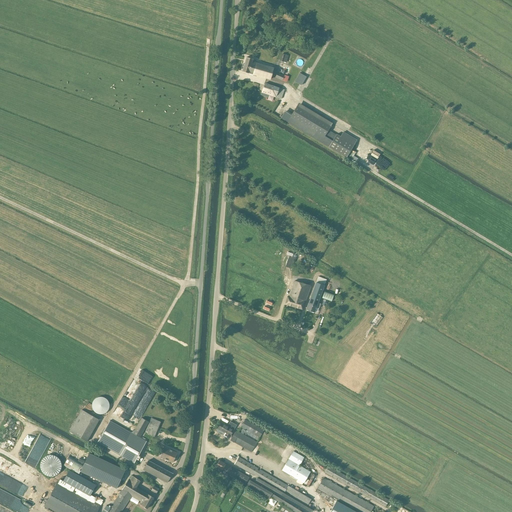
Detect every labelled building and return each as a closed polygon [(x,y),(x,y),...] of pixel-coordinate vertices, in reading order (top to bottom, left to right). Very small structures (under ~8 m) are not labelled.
[(280,61),(286,63),(288,56),(282,54),(280,61)] [(246,57),(242,71),(270,79),(274,68),(252,62),(253,59),(246,57)] [(306,77),(300,73),(299,73),(294,82),(301,86),(306,77)] [(265,83),(261,95),(268,97),(269,94),(275,97),(281,99),(284,90),(279,88),(265,83)] [(299,103),(297,107),(330,127),(332,123),(299,103)] [(336,134),(336,135),(328,130),(330,127),(297,107),(287,122),(328,147),(346,158),(348,155),(351,149),(357,140),(343,132),(341,136),(336,134)] [(351,149),(348,155),(352,158),(354,156),(356,152),(351,149)] [(375,150),(372,155),(379,159),(382,154),(375,150)] [(318,277),(306,309),(315,312),(316,307),(319,308),(321,304),(318,303),(326,281),(327,279),(318,276),(318,277)] [(287,296),(285,304),(302,310),(305,301),(311,285),(295,280),(289,297),(287,296)] [(334,295),(324,291),(322,298),(331,301),(334,295)] [(375,327),(382,317),(377,313),(370,323),(375,327)] [(103,394),(91,405),(101,416),(113,405),(103,394)] [(87,441),(99,420),(82,410),(69,431),(87,441)] [(140,437),(149,422),(141,418),(133,433),(140,437)] [(146,441),(132,433),(110,420),(97,442),(134,463),(146,441)] [(241,427),(259,437),(264,430),(245,420),(241,427)] [(230,422),(228,426),(221,422),(218,429),(230,436),(234,429),(235,427),(232,426),(234,424),(230,422)] [(251,452),(257,442),(236,431),(230,440),(251,452)] [(35,465),(49,442),(41,437),(28,459),(31,461),(31,463),(35,465)] [(173,462),(177,453),(162,446),(160,450),(163,452),(160,457),(162,458),(162,459),(164,460),(165,459),(173,462)] [(293,451),(282,470),(304,483),(310,472),(299,465),(304,458),(293,451)] [(84,465),(80,471),(117,488),(125,470),(89,453),(84,465)] [(41,471),(59,477),(64,459),(46,454),(41,471)] [(80,471),(84,465),(69,456),(63,465),(79,475),(80,471)] [(257,476),(256,477),(307,506),(311,499),(288,486),(239,457),(237,460),(235,464),(254,476),(255,475),(257,476)] [(167,483),(172,473),(148,460),(143,470),(167,483)] [(228,472),(232,467),(226,463),(225,464),(219,460),(216,466),(222,470),(223,469),(228,472)] [(385,507),(389,500),(328,466),(325,473),(385,507)] [(229,474),(241,481),(245,484),(249,478),(245,475),(232,468),(229,474)] [(63,481),(85,493),(90,496),(96,485),(91,482),(69,470),(63,481)] [(0,473),(0,482),(27,495),(31,487),(0,473)] [(120,511),(131,496),(136,487),(140,481),(131,475),(107,511),(120,511)] [(359,511),(370,511),(374,506),(323,478),(317,488),(359,511)] [(273,493),(250,480),(246,486),(269,499),(273,493)] [(54,511),(96,511),(100,506),(57,482),(44,506),(54,511)] [(154,497),(136,487),(131,496),(143,503),(142,506),(147,509),(154,497)] [(295,511),(301,511),(274,495),(273,498),(283,504),(295,511)] [(357,511),(337,501),(330,511),(357,511)]
